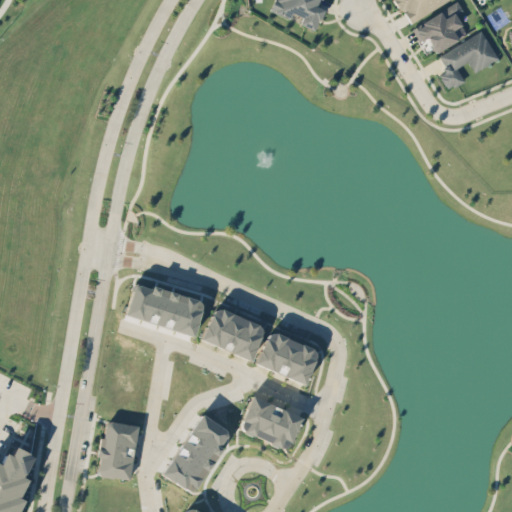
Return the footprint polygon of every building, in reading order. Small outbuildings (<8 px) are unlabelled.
[(319,0),(272,0),(269,9),(288,18),(291,12),(301,16),(298,23),(313,30),(323,8),(317,5),(319,0)] [(446,0),(392,0),(399,11),(402,9),(409,22),(446,0)] [(466,33),(454,14),(462,9),(456,0),(410,28),(418,41),(425,36),(435,52),(466,33)] [(496,57),(480,30),(437,54),(444,66),(435,71),(446,89),(463,79),(456,66),(467,60),(473,71),(496,57)] [(191,334),(199,300),(132,283),(124,316),(191,334)] [(249,358),(261,324),(211,306),(199,340),(249,358)] [(253,363),(303,383),(316,350),(266,330),(253,363)] [(299,415),(249,395),(235,429),(286,449),(299,415)] [(227,431),(198,412),(160,473),(190,492),(218,448),(217,447),(227,431)] [(135,423),(102,420),(95,475),(128,478),(135,423)] [(0,511),(8,511),(38,459),(10,444),(0,463),(0,511)]
